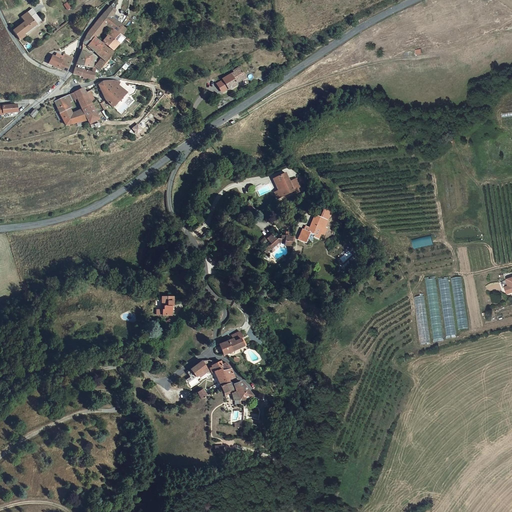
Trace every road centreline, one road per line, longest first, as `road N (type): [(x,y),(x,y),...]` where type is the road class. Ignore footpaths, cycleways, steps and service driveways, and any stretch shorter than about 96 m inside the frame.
road 1 (track): [(165,381),(135,365),(76,376),(74,392),(99,390),(116,405),(59,421),(0,457)]
road 2 (tertiary): [(194,139),(374,18),(414,0)]
road 3 (residential): [(204,351),(224,311),(168,204),(180,150)]
road 4 (tertiary): [(0,229),(94,207),(180,150)]
road 5 (unclassified): [(194,139),(162,88),(103,78),(51,93)]
road 6 (track): [(432,164),(449,244),(487,245),(495,265),(511,264)]
